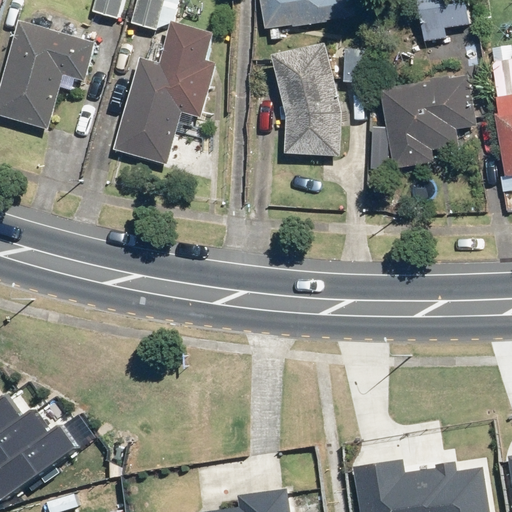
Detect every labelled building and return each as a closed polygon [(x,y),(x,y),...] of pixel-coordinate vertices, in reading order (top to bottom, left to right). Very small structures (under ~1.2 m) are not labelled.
[(131,0),(104,0),(101,10),(126,18),(131,0)] [(175,0),(145,0),(138,23),(165,31),(175,0)] [(359,0),(272,0),(276,26),(309,21),(361,14),(359,0)] [(476,0),(425,0),(429,39),(455,37),(453,25),(479,22),(476,0)] [(108,37),(37,9),(0,104),(0,107),(70,134),(108,37)] [(229,60),(218,57),(226,28),(185,17),(173,59),(152,53),(124,152),(177,166),(192,114),(212,119),(229,60)] [(339,41),(287,51),(299,113),(296,148),(349,154),(352,110),(339,41)] [(376,45),(355,43),(353,79),(374,81),(376,45)] [(433,79),(390,84),(401,167),(443,161),(441,147),(469,143),(466,126),(485,124),(478,73),(433,79)] [(7,400),(0,404),(0,435),(32,413),(17,392),(7,400)] [(32,413),(0,435),(0,470),(61,426),(44,404),(32,413)] [(61,426),(0,470),(0,476),(14,495),(87,442),(70,419),(61,426)] [(497,511),(491,465),(467,468),(466,461),(409,470),(408,458),(366,463),(370,511),(497,511)] [(298,511),(295,488),(245,495),(246,504),(200,510),(200,511),(298,511)]
